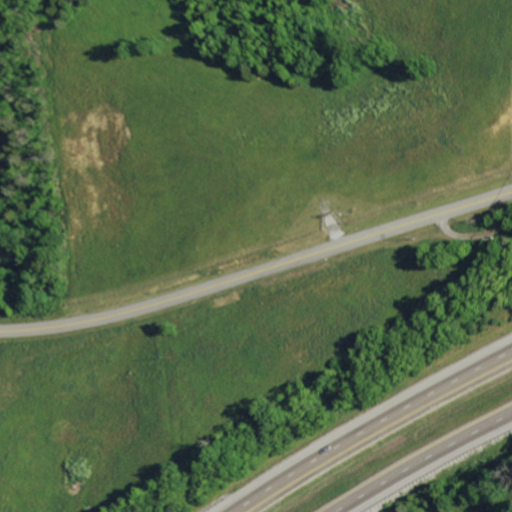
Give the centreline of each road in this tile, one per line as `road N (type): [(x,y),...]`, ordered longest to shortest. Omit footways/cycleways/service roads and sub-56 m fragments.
road 1 (secondary): [(511,191),(128,312),(0,331)]
road 2 (motorway): [(511,352),(369,428),(238,511)]
road 3 (motorway): [(351,511),(511,420)]
